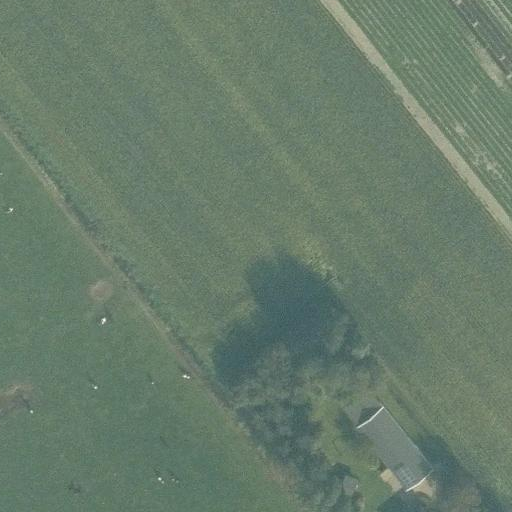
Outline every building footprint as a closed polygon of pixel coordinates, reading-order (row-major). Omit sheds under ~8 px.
[(367,386),(342,406),(357,425),(382,405),(367,386)] [(304,397),(300,390),(292,395),(296,402),(304,397)] [(383,404),(356,425),(406,489),(433,467),(383,404)] [(357,479),(347,475),(340,491),(350,495),(357,479)] [(427,511),(420,502),(411,508),(413,511),(411,511),(427,511)]
